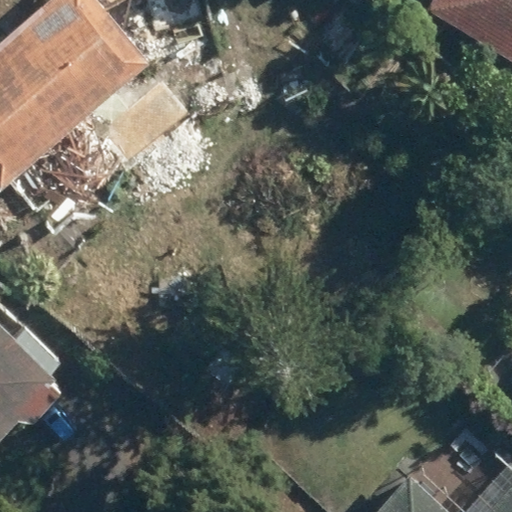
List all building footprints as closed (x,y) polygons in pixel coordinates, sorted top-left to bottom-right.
[(193,117),(139,53),(94,0),(39,0),(0,33),(0,170),(70,111),(122,177),(193,117)] [(511,0),(419,0),(418,3),(511,55),(511,0)] [(32,428),(60,392),(0,345),(0,321),(3,318),(0,315),(0,419),(8,409),(32,428)] [(511,511),(511,471),(472,511),(511,511)] [(258,511),(229,487),(207,511),(258,511)]
